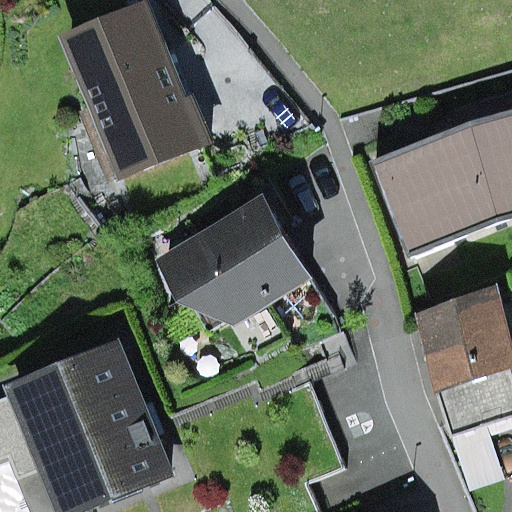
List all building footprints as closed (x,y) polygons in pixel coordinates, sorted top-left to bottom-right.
[(164,37),(81,76),(130,181),(213,143),(164,37)] [(511,118),(472,132),(504,226),(511,222),(511,118)] [(472,132),(380,163),(412,257),(504,226),(472,132)] [(272,205),(173,264),(179,274),(198,306),(252,325),(319,285),(272,205)] [(511,328),(498,285),(414,313),(441,392),(511,368),(511,328)] [(130,360),(34,393),(74,511),(91,511),(173,484),(130,360)]
